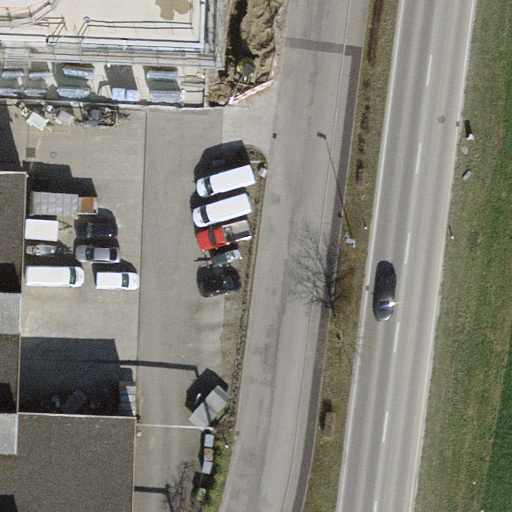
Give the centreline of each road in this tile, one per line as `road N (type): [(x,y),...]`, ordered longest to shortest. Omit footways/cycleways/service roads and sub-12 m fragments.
road 1 (secondary): [(376,511),(444,0)]
road 2 (residential): [(322,0),(261,511)]
road 3 (unknown): [(0,115),(308,128)]
